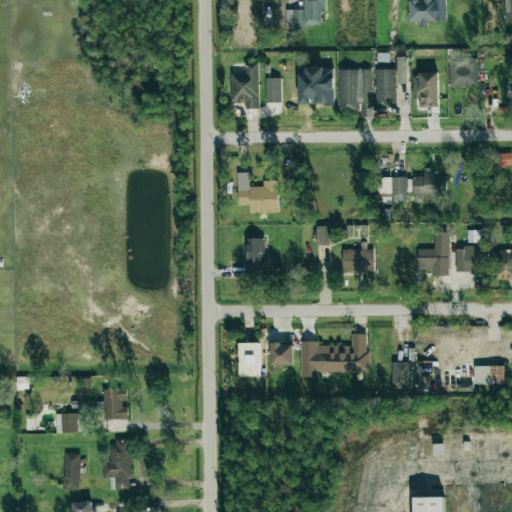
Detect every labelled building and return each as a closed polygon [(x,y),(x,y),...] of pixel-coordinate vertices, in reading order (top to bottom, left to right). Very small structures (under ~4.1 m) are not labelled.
[(326,0),(304,0),(305,10),(285,10),(285,29),(306,28),(306,25),(322,24),(322,12),(326,12),(326,0)] [(446,21),(445,0),(411,0),(408,0),(408,22),(423,21),(423,22),(446,21)] [(407,57),(398,57),(398,83),(408,83),(407,57)] [(449,86),(478,86),(478,60),(449,60),(449,86)] [(231,102),(245,102),(245,109),(259,108),(258,63),(245,63),(245,73),(230,73),(231,102)] [(334,104),(333,67),(305,67),(305,73),(298,73),(299,104),(311,104),(334,104)] [(371,70),(338,69),(338,111),(361,111),(360,117),(371,117),(371,70)] [(376,102),(396,102),(395,69),(375,69),(376,102)] [(438,73),(413,74),(413,99),(419,99),(419,107),(439,106),(438,73)] [(265,102),(281,103),(281,78),(266,78),(265,102)] [(279,212),(278,180),(263,181),(263,186),(249,187),(249,173),(237,173),(238,205),(250,205),(250,213),(279,212)] [(413,175),(414,196),(444,195),(444,174),(413,175)] [(407,201),(406,177),(381,178),(381,197),(392,196),(392,201),(407,201)] [(330,226),(317,226),(317,245),(330,245),(330,226)] [(417,270),(433,270),(433,276),(448,276),(449,233),(434,233),(434,249),(418,249),(417,270)] [(265,275),(265,239),(245,238),(245,274),(265,275)] [(455,247),(455,273),(479,272),(479,247),(455,247)] [(342,272),(374,271),(373,249),(342,250),(342,272)] [(511,250),(495,250),(494,279),(511,279),(511,250)] [(367,373),(368,334),(352,334),(351,345),(301,344),(300,377),(317,377),(317,372),(367,373)] [(259,343),(239,343),(240,376),(260,375),(259,343)] [(293,343),(270,344),(270,366),(293,365),(293,343)] [(411,389),(411,362),(392,362),(392,389),(411,389)] [(504,366),(474,366),(474,384),(504,384),(504,366)] [(128,419),(128,404),(126,404),(126,389),(103,389),(104,420),(128,419)] [(56,433),(82,432),(82,413),(55,414),(56,433)] [(103,478),(115,478),(115,490),(131,489),(130,439),(111,439),(112,461),(103,461),(103,478)] [(63,489),(79,490),(80,453),(64,453),(63,489)] [(444,511),(444,497),(414,497),(414,511),(444,511)] [(91,511),(91,502),(72,502),(72,511),(91,511)]
